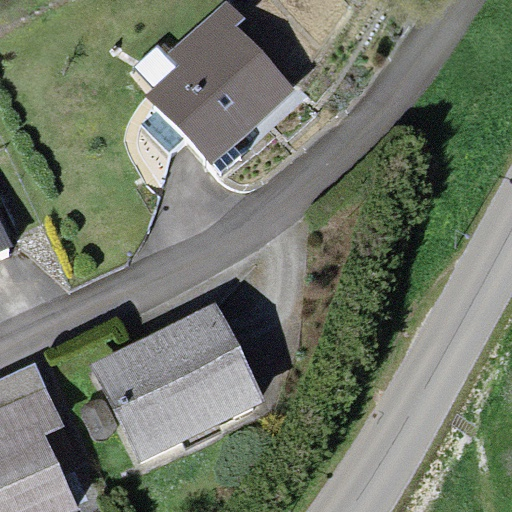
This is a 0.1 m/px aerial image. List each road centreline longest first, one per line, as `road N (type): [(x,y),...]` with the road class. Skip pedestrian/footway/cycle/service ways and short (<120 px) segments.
road 1 (residential): [(452,0),(329,154),(228,227),(0,349)]
road 2 (secondary): [(511,222),(343,511)]
